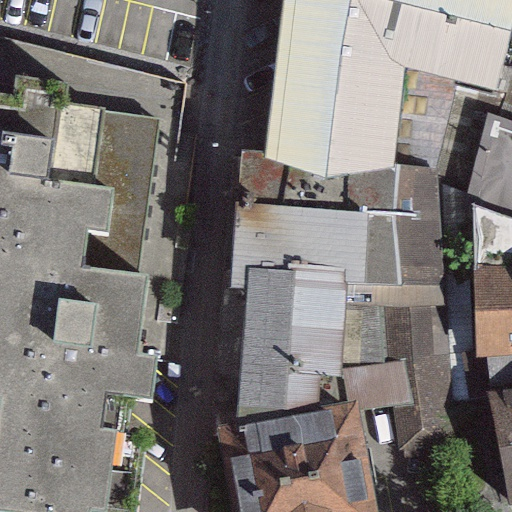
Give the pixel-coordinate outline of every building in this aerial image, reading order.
[(511,0),(288,0),(272,160),(435,207),(451,75),(504,90),(511,58),(511,0)] [(0,405),(48,412),(35,511),(117,511),(149,280),(138,280),(157,123),(181,127),(188,86),(0,38),(0,405)] [(511,144),(482,139),(467,212),(511,220),(511,144)] [(210,436),(227,437),(351,414),(350,398),(457,393),(435,207),(272,160),(248,158),(237,271),(225,272),(210,436)] [(511,220),(467,212),(502,409),(511,406),(511,220)] [(35,511),(48,412),(0,405),(0,511),(35,511)] [(511,452),(511,406),(502,409),(511,452)] [(227,437),(241,511),(370,511),(351,414),(227,437)]
